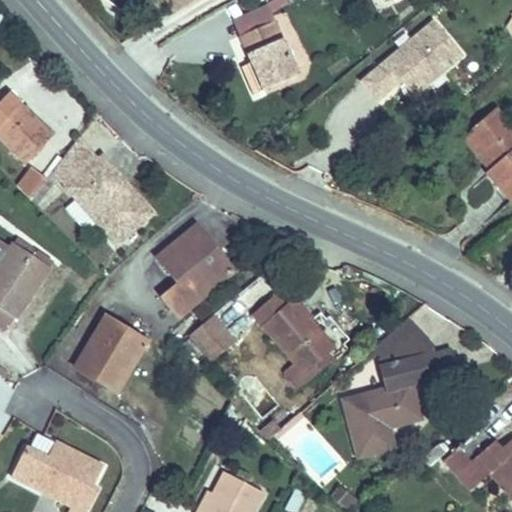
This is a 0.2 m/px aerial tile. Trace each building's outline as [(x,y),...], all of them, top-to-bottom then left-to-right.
[(196,1),(195,0),(166,0),(174,13),(196,1)] [(236,19),(242,35),(272,22),(265,7),(236,19)] [(272,22),(242,35),(241,36),(252,62),(264,90),(296,76),(273,22),(272,22)] [(434,22),(361,82),(377,100),(400,81),(413,96),(462,55),(434,22)] [(264,90),(252,62),(241,67),(253,95),(264,90)] [(53,136),(9,92),(0,101),(0,140),(25,165),(53,136)] [(511,129),(496,111),(468,135),(496,167),(488,174),(511,201),(511,129)] [(496,167),(468,135),(463,140),(490,172),(496,167)] [(98,160),(79,137),(53,172),(58,177),(77,200),(96,222),(115,245),(151,215),(102,157),(98,160)] [(31,168),(17,187),(31,201),(47,180),(31,168)] [(58,177),(53,172),(47,180),(31,201),(36,206),(58,177)] [(96,222),(77,200),(65,209),(85,232),(96,222)] [(196,227),(157,258),(178,284),(162,298),(177,317),(233,272),(196,227)] [(14,244),(49,268),(53,263),(17,239),(14,244)] [(0,259),(9,247),(0,240),(0,259)] [(0,327),(6,331),(49,268),(14,244),(12,243),(9,247),(0,259),(0,327)] [(252,314),(295,365),(303,374),(326,354),(334,348),(312,321),(294,299),(284,307),(274,296),(252,314)] [(105,316),(74,367),(117,393),(148,342),(105,316)] [(312,321),(334,348),(340,342),(319,316),(312,321)] [(233,341),(213,318),(178,348),(199,370),(233,341)] [(375,347),(385,358),(416,330),(406,319),(375,347)] [(412,385),(428,381),(422,358),(433,348),(416,330),(385,358),(379,363),(387,390),(343,401),(358,458),(393,448),(388,428),(387,424),(394,422),(395,426),(420,419),(412,385)] [(422,358),(428,381),(454,374),(448,351),(422,358)] [(303,374),(295,365),(283,374),(297,390),(331,361),(326,354),(303,374)] [(258,378),(245,386),(263,414),(276,406),(258,378)] [(237,435),(246,418),(230,403),(218,425),(237,435)] [(274,423),(262,434),(268,440),(280,430),(274,423)] [(511,439),(499,451),(480,428),(443,460),(469,491),(489,474),(511,499),(511,439)] [(25,447),(11,477),(42,493),(44,489),(57,496),(56,499),(70,507),(67,511),(87,511),(98,490),(92,487),(84,483),(86,479),(94,484),(102,467),(54,443),(47,458),(25,447)] [(224,473),(212,495),(203,511),(252,511),(263,493),(224,473)] [(84,483),(92,487),(94,484),(86,479),(84,483)] [(44,489),(42,493),(56,499),(57,496),(44,489)] [(290,511),(296,511),(306,495),(295,490),(285,509),(290,511)] [(203,511),(212,495),(207,492),(196,511),(203,511)]
